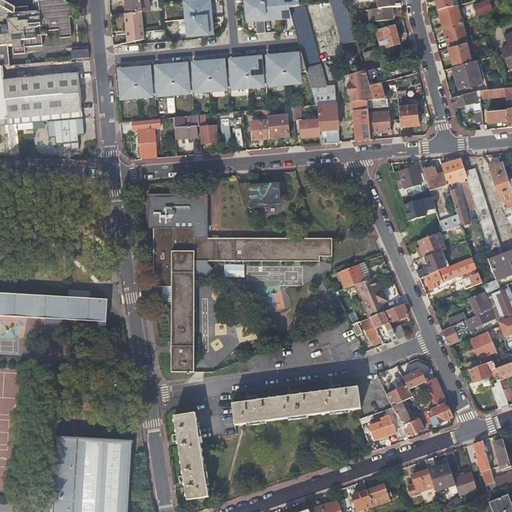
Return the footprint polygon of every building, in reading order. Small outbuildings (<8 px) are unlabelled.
[(0,0),(0,67),(1,67),(10,66),(8,45),(13,45),(15,55),(26,54),(26,48),(44,46),(43,35),(48,34),(48,31),(60,30),(61,38),(72,37),(70,25),(67,25),(66,17),(70,17),(76,16),(75,8),(63,0),(58,0),(38,2),(39,14),(36,12),(29,13),(28,7),(15,8),(0,0)] [(123,0),(125,13),(142,11),(141,4),(140,0),(123,0)] [(209,0),(193,2),(185,3),(187,19),(210,17),(209,0)] [(265,19),(263,0),(246,0),(248,21),(265,19)] [(281,18),(279,0),(263,0),(265,19),(281,18)] [(290,8),(304,5),(308,4),(307,0),(279,0),(281,18),(292,17),(290,8)] [(345,0),(330,0),(343,44),(357,40),(345,0)] [(379,0),(380,2),(379,2),(379,9),(392,8),(401,7),(400,0),(379,0)] [(435,0),(438,10),(454,6),(452,0),(435,0)] [(488,0),(484,0),(473,5),(477,15),(492,8),(488,0)] [(309,79),(311,88),(326,86),(320,64),(319,64),(304,5),(290,8),(292,17),(297,35),(302,54),(309,79)] [(443,29),(463,23),(458,5),(454,6),(438,10),(443,29)] [(379,9),(373,10),(374,22),(393,20),(392,8),(379,9)] [(142,11),(125,13),(126,34),(129,33),(130,42),(144,39),(143,19),(142,11)] [(210,17),(187,19),(188,36),(212,34),(210,17)] [(466,43),(468,42),(463,23),(443,29),(448,48),(466,43)] [(397,25),(377,32),(382,49),(402,43),(397,25)] [(511,34),(504,37),(509,48),(501,51),(509,68),(511,66),(511,34)] [(471,62),(466,43),(448,48),(454,67),(471,62)] [(90,58),(89,51),(74,52),(75,60),(90,58)] [(283,56),(286,84),(301,82),(301,80),(309,79),(302,54),(283,56)] [(266,66),(267,83),(270,82),(271,85),(286,84),(283,56),(268,57),(269,66),(266,66)] [(247,59),(249,87),(263,86),(263,83),(267,83),(266,66),(261,67),(261,58),(247,59)] [(229,70),(230,86),(233,86),(233,88),(249,87),(247,59),(231,60),(232,69),(229,70)] [(486,82),(479,60),(476,61),(482,83),(486,82)] [(209,62),(212,90),(226,89),(226,86),(230,86),(229,70),(224,70),(223,61),(209,62)] [(482,83),(476,61),(471,62),(454,67),(453,67),(459,90),(482,83)] [(192,73),(193,89),(196,89),(196,91),(212,90),(209,62),(194,63),(194,73),(192,73)] [(172,65),(175,93),(189,92),(188,90),(193,89),(192,73),(187,73),(186,64),(172,65)] [(155,76),(156,93),(159,92),(159,95),(175,93),(172,65),(156,67),(157,76),(155,76)] [(0,67),(0,124),(48,121),(82,118),(79,74),(3,82),(1,67),(0,67)] [(135,69),(138,96),(151,95),(151,93),(156,93),(155,76),(150,77),(149,67),(135,69)] [(138,96),(135,69),(119,70),(120,79),(116,79),(117,96),(122,96),(122,98),(138,96)] [(355,111),(357,141),(371,140),(370,133),(368,114),(368,109),(367,101),(374,100),(370,86),(379,84),(378,79),(375,69),(366,72),(365,71),(346,76),(347,79),(350,78),(350,82),(348,85),(348,94),(352,97),(352,111),(355,111)] [(384,99),(380,83),(379,84),(370,86),(374,100),(384,99)] [(320,136),(321,144),(340,143),(335,86),(326,86),(311,88),(316,105),(318,105),(318,110),(319,120),(320,132),(320,136)] [(506,97),(505,88),(480,91),(481,99),(506,97)] [(481,99),(480,91),(451,99),(454,109),(469,105),(474,103),(475,114),(476,124),(483,124),(481,99)] [(386,99),(384,99),(374,100),(367,101),(368,109),(387,107),(386,99)] [(301,106),(293,107),(294,120),(301,119),(301,106)] [(269,121),(270,139),(288,137),(287,120),(294,120),(293,107),(286,108),(287,115),(268,117),(269,121)] [(398,108),(400,127),(418,126),(416,107),(398,108)] [(488,123),(508,122),(507,111),(487,112),(488,123)] [(388,112),(368,114),(370,133),(389,132),(388,112)] [(173,117),(175,138),(197,136),(197,125),(198,125),(198,115),(173,117)] [(205,115),(199,115),(202,140),(216,139),(216,127),(206,128),(205,115)] [(232,144),(231,115),(220,116),(221,145),(232,144)] [(82,118),(48,121),(49,138),(55,138),(56,145),(71,144),(71,150),(79,149),(78,135),(84,135),(82,118)] [(156,157),(153,119),(133,121),(134,131),(138,130),(141,158),(156,157)] [(301,138),(320,136),(320,132),(319,120),(300,122),(301,138)] [(252,140),(270,139),(269,121),(251,123),(252,140)] [(192,144),(193,156),(201,155),(200,143),(192,144)] [(467,178),(465,171),(461,159),(442,165),(445,173),(448,184),(467,178)] [(511,189),(508,177),(504,163),(496,166),(495,164),(490,166),(511,233),(511,189)] [(416,168),(420,181),(426,180),(421,166),(416,167),(416,168)] [(416,167),(394,174),(401,196),(406,194),(423,189),(420,181),(416,168),(416,167)] [(448,185),(448,184),(445,173),(437,176),(434,167),(424,170),(435,208),(440,207),(436,192),(434,190),(448,185)] [(491,259),(503,255),(475,168),(465,171),(467,178),(477,210),(476,210),(491,259)] [(277,184),(248,187),(250,207),(276,205),(279,201),(277,184)] [(247,207),(245,185),(239,185),(242,208),(247,207)] [(458,187),(450,190),(462,224),(469,221),(458,187)] [(409,201),(425,196),(423,189),(406,194),(409,201)] [(331,239),(207,240),(207,195),(148,195),(148,229),(153,229),(152,287),(171,287),(171,373),(186,373),(186,374),(189,374),(189,373),(193,373),(194,273),(196,274),(203,279),(213,269),(208,265),(208,262),(319,262),(319,257),(331,257),(331,239)] [(443,233),(460,225),(458,216),(440,223),(443,233)] [(421,260),(422,260),(439,253),(443,252),(437,235),(418,242),(422,253),(419,254),(421,260)] [(466,261),(472,258),(467,242),(460,245),(460,246),(439,254),(439,253),(422,260),(424,264),(430,261),(433,267),(463,255),(466,261)] [(511,267),(511,264),(511,263),(511,251),(503,255),(491,259),(489,260),(497,284),(511,277),(511,267)] [(479,275),(475,265),(472,258),(466,261),(472,278),(479,275)] [(465,274),(461,263),(441,271),(445,282),(465,274)] [(370,280),(363,264),(357,266),(363,282),(370,280)] [(363,282),(357,266),(338,273),(344,290),(354,286),(363,282)] [(376,278),(385,274),(383,268),(374,272),(376,278)] [(438,272),(423,278),(425,281),(428,291),(434,289),(432,284),(441,280),(438,272)] [(482,284),(479,275),(472,278),(471,278),(475,287),(482,284)] [(382,291),(376,278),(372,279),(379,293),(382,291)] [(372,279),(370,280),(363,282),(354,286),(369,320),(371,319),(384,313),(388,312),(385,303),(387,302),(382,291),(379,293),(372,279)] [(511,300),(507,286),(491,292),(486,294),(492,310),(496,319),(497,323),(511,317),(511,300)] [(0,315),(107,321),(108,298),(0,292),(0,315)] [(480,316),(492,311),(484,294),(473,299),(478,309),(474,310),(478,317),(480,316)] [(338,298),(329,300),(331,311),(340,309),(338,298)] [(478,309),(473,299),(472,299),(469,300),(474,310),(478,309)] [(408,315),(403,305),(388,312),(384,313),(389,323),(408,315)] [(351,306),(342,310),(348,321),(351,327),(357,325),(359,324),(351,306)] [(496,319),(492,311),(480,316),(478,317),(475,318),(467,322),(461,324),(459,325),(462,333),(470,330),(477,327),(479,330),(484,327),(483,325),(496,319)] [(384,313),(371,319),(375,328),(384,324),(390,336),(394,334),(389,323),(384,313)] [(455,327),(459,325),(461,324),(467,322),(464,315),(449,321),(452,328),(455,327)] [(511,318),(499,323),(504,338),(511,335),(511,318)] [(371,319),(369,320),(361,323),(371,342),(372,341),(375,346),(382,342),(375,328),(371,319)] [(357,325),(351,327),(357,339),(363,336),(357,325)] [(398,340),(405,337),(400,326),(393,329),(398,340)] [(461,340),(455,327),(452,328),(443,332),(446,339),(450,346),(459,342),(459,341),(461,340)] [(497,353),(488,332),(471,340),(479,360),(468,364),(470,371),(493,363),(490,356),(497,353)] [(508,350),(507,349),(499,352),(501,357),(498,357),(499,360),(510,356),(508,350)] [(499,360),(494,362),(495,367),(511,360),(511,355),(510,356),(499,360)] [(494,362),(493,363),(470,371),(469,371),(473,382),(480,380),(481,384),(499,378),(496,370),(495,367),(494,362)] [(496,370),(499,378),(505,394),(508,402),(511,399),(511,393),(507,379),(511,376),(511,364),(511,363),(496,370)] [(405,383),(407,387),(408,391),(418,386),(429,381),(425,374),(405,383)] [(440,388),(436,378),(429,381),(418,386),(430,412),(445,405),(447,404),(440,388)] [(386,397),(392,408),(401,404),(412,398),(408,391),(407,387),(386,397)] [(358,389),(341,391),(334,392),(299,397),(292,397),(257,402),(251,403),(232,405),(235,427),(361,409),(358,389)] [(497,397),(501,408),(509,406),(508,402),(505,394),(497,397)] [(403,429),(408,439),(424,430),(419,421),(411,425),(401,404),(392,408),(403,429)] [(429,430),(453,419),(449,410),(447,411),(445,405),(430,412),(421,416),(429,430)] [(392,408),(384,411),(387,419),(368,426),(374,442),(396,435),(395,432),(403,429),(392,408)] [(184,476),(185,483),(188,500),(210,497),(197,414),(175,417),(178,435),(179,442),(184,476)] [(398,442),(408,439),(403,429),(395,432),(396,435),(398,442)] [(55,438),(57,438),(52,511),(127,511),(131,443),(133,443),(134,439),(55,434),(55,438)] [(511,467),(511,466),(504,440),(494,443),(502,470),(511,467)] [(486,485),(494,483),(494,481),(483,441),(474,445),(481,473),(483,472),(486,485)] [(452,452),(446,454),(449,464),(452,473),(458,471),(452,452)] [(435,487),(436,492),(456,486),(454,481),(452,473),(449,464),(436,468),(433,458),(425,460),(429,470),(435,487)] [(412,495),(435,487),(429,470),(412,476),(415,486),(410,489),(412,495)] [(456,486),(459,497),(477,490),(472,474),(454,481),(456,486)] [(494,483),(497,494),(511,488),(511,475),(494,481),(494,483)] [(368,491),(373,508),(391,501),(385,485),(368,491)] [(357,511),(360,511),(373,508),(368,491),(352,497),(357,511)] [(511,511),(511,504),(509,496),(490,504),(492,511),(511,511)] [(316,511),(341,511),(338,502),(316,510),(316,511)]
